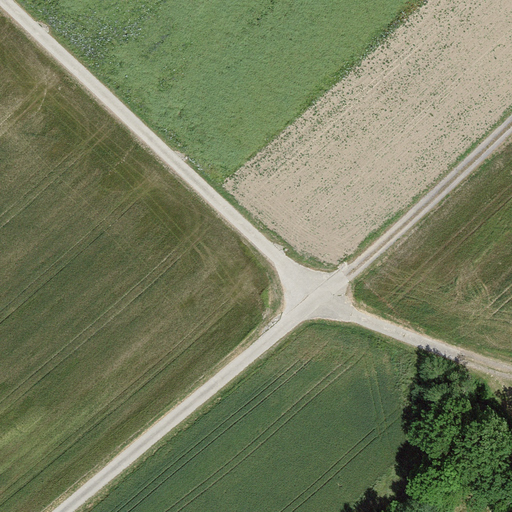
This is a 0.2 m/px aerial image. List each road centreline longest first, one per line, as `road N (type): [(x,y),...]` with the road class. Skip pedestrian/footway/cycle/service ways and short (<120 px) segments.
road 1 (residential): [(344,282),(21,0)]
road 2 (residential): [(72,511),(344,282)]
road 3 (residential): [(489,365),(344,282)]
